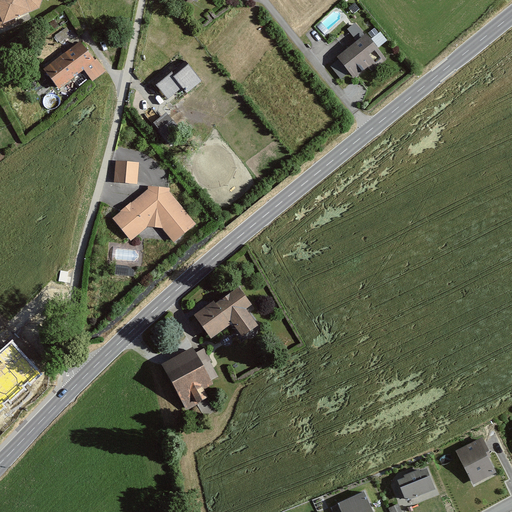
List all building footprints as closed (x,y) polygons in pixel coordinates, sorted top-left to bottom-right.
[(0,0),(0,25),(40,10),(43,0),(0,0)] [(355,41),(332,58),(351,84),(371,68),(383,59),(354,23),(346,29),(355,41)] [(77,40),(40,70),(57,92),(81,73),(88,82),(102,71),(77,40)] [(180,61),(150,86),(167,107),(198,83),(180,61)] [(164,112),(149,122),(165,146),(181,136),(164,112)] [(137,162),(113,161),(112,182),(136,184),(137,162)] [(147,186),(108,218),(127,241),(144,227),(160,229),(172,244),(196,225),(166,189),(147,186)] [(69,272),(61,270),(59,281),(67,282),(69,272)] [(235,286),(194,316),(209,336),(230,321),(241,335),(255,325),(245,311),(251,307),(235,286)] [(14,343),(0,354),(0,406),(39,371),(14,343)] [(189,348),(160,365),(184,406),(214,388),(209,380),(217,375),(203,350),(194,356),(189,348)] [(477,439),(454,450),(471,486),(494,475),(477,439)] [(423,467),(392,478),(400,500),(431,489),(423,467)] [(361,491),(333,502),(337,511),(368,511),(369,511),(361,491)] [(400,511),(396,503),(388,506),(390,511),(400,511)]
